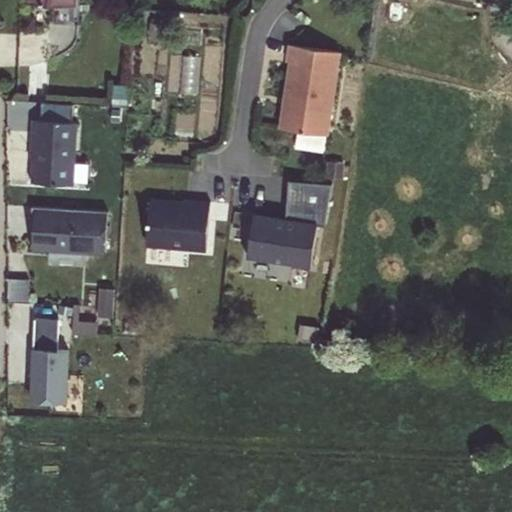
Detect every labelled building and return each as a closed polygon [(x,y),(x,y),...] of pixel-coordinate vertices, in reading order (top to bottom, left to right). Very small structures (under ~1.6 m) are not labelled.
[(342,52),(293,45),(291,62),(294,62),(284,128),(330,135),(342,52)] [(77,104),(45,101),(44,119),(39,119),(35,181),(75,184),(80,122),(76,121),(77,104)] [(335,184),(291,181),(289,210),(302,211),(301,221),(257,216),(253,260),(318,267),(320,226),(328,227),(335,184)] [(112,211),(35,207),(34,227),(37,227),(36,247),(93,250),(93,248),(110,249),(112,211)] [(216,210),(190,207),(189,213),(179,212),(176,209),(156,207),(152,251),(211,257),(216,210)] [(289,210),(288,219),(301,221),(302,211),(289,210)] [(78,401),(79,346),(63,345),(64,315),(41,314),(38,400),(78,401)] [(12,331),(12,379),(36,379),(37,332),(12,331)]
